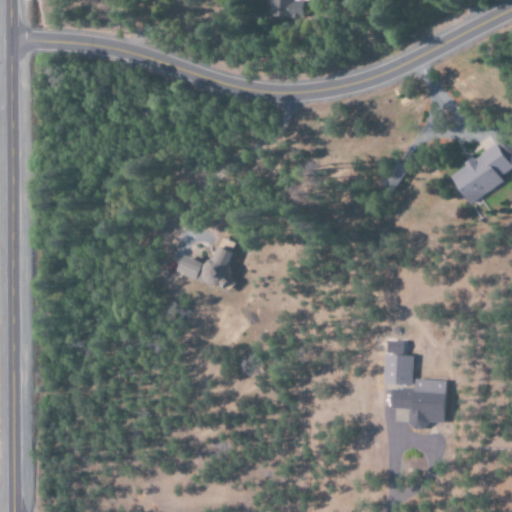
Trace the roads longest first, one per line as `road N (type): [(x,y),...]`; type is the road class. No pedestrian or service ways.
road 1 (residential): [(11,37),(111,47),(226,84),(302,93),(362,81),(511,8)]
road 2 (tertiary): [(10,0),(15,511)]
